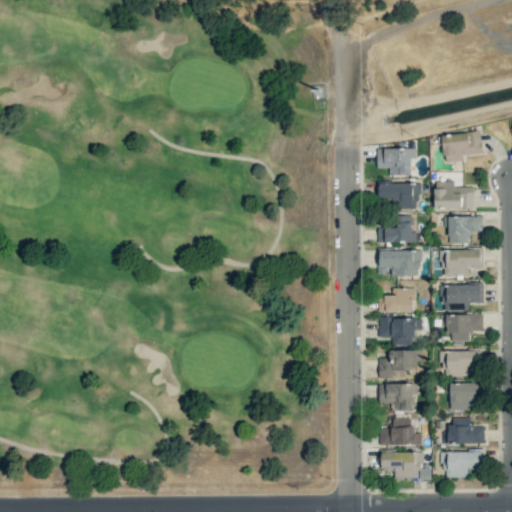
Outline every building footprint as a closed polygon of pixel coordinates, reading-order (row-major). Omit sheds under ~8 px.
[(462,154),(482,152),(480,131),(442,133),(444,161),(463,160),(462,154)] [(415,147),(376,148),(377,168),(390,167),(391,175),(411,175),(410,158),(415,157),(415,147)] [(474,187),(453,186),(453,181),(434,180),(433,208),(473,209),(474,187)] [(418,208),(419,183),(379,182),(378,201),(394,201),(394,208),(418,208)] [(377,226),(377,242),(416,242),(416,232),(411,232),(412,215),(398,215),(398,226),(377,226)] [(482,215),(444,216),(444,226),(448,226),(448,243),(470,242),(470,231),(482,231),(482,215)] [(442,275),(470,275),(469,267),(483,266),(482,248),(441,249),(442,275)] [(419,250),(378,249),(378,274),(389,274),(389,275),(419,276),(419,250)] [(483,284),(441,283),(441,309),(468,310),(469,302),(482,302),(483,284)] [(378,310),(414,311),(415,287),(392,287),(392,295),(378,294),(378,310)] [(483,314),(448,314),(448,340),(471,340),(471,330),(482,330),(483,314)] [(391,336),(392,344),(415,344),(415,329),(421,329),(421,317),(378,317),(379,336),(391,336)] [(422,349),(389,350),(389,357),(378,357),(378,375),(417,374),(417,360),(423,360),(422,349)] [(442,350),(441,374),(481,375),(481,350),(442,350)] [(451,409),(476,409),(476,382),(450,383),(451,409)] [(391,410),(413,410),(413,392),(416,392),(416,383),(379,383),(379,403),(391,402),(391,410)] [(470,416),(452,417),(452,425),(445,425),(445,443),(484,442),(484,426),(470,426),(470,416)] [(378,427),(379,445),(421,444),(420,432),(413,432),(412,418),(392,418),(392,427),(378,427)] [(442,451),(443,477),(469,476),(469,468),(484,468),(484,450),(442,451)] [(422,451),(381,452),(381,469),(394,469),(394,478),(430,478),(430,467),(422,467),(422,451)]
